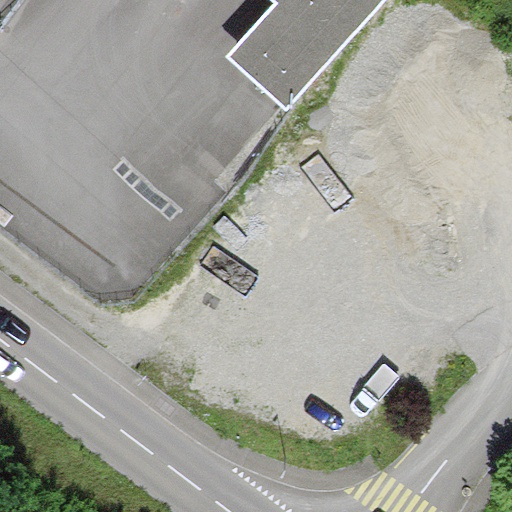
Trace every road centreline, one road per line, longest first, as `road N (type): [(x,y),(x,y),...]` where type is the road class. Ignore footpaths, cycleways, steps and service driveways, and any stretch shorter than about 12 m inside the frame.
road 1 (tertiary): [(0,342),(230,511)]
road 2 (residential): [(511,388),(407,511)]
